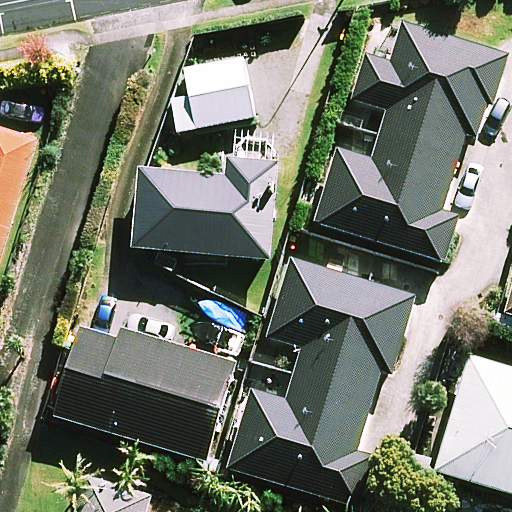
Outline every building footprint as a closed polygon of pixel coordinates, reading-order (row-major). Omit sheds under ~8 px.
[(382,145),(461,170),(469,142),(480,145),(491,111),(497,113),(511,64),(511,61),(405,28),(393,68),(371,61),(357,106),(392,117),(382,145)] [(254,102),(248,65),(187,74),(192,103),(175,106),(180,136),(258,124),(254,102)] [(0,287),(43,150),(0,136),(0,287)] [(280,148),(237,145),(235,185),(144,179),(139,258),(175,260),(273,266),(280,148)] [(446,216),(461,170),(382,145),(376,166),(340,155),(317,229),(448,270),(464,221),(446,216)] [(298,379),(376,404),(385,378),(395,381),(420,302),(296,263),(271,343),(306,354),(298,379)] [(124,337),(121,347),(86,336),(60,422),(210,468),(239,372),(124,337)] [(511,373),(472,362),(438,476),(511,498),(511,373)] [(360,456),(376,404),(298,379),(289,407),(255,396),(230,473),(355,511),(362,511),(378,462),(360,456)] [(176,511),(107,491),(100,511),(176,511)]
